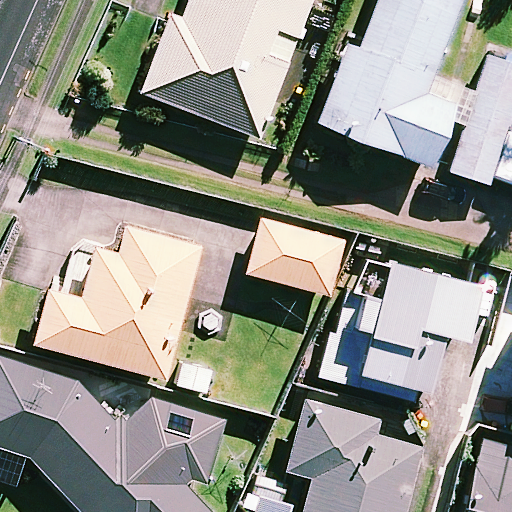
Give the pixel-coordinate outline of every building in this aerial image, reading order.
[(306,0),(184,0),(180,13),(169,9),(139,88),(256,133),(306,0)] [(454,0),(371,0),(356,37),(346,33),(314,115),(427,160),(451,99),(420,86),(454,0)] [(511,100),(511,56),(487,48),(448,165),(511,186),(511,182),(511,132),(502,129),(511,100)] [(338,234),(259,214),(245,268),(324,288),(338,234)] [(195,244),(120,223),(113,247),(87,240),(72,293),(45,285),(31,336),(160,372),(195,244)] [(472,274),(383,249),(372,288),(342,280),(317,370),(355,381),(360,362),(421,378),(436,321),(458,327),(472,274)] [(135,413),(111,417),(55,371),(0,354),(0,443),(29,455),(82,511),(212,511),(195,493),(221,417),(143,390),(135,413)] [(373,413),(298,393),(279,463),(308,471),(296,511),(395,511),(417,436),(370,423),(373,413)] [(511,511),(511,418),(505,441),(478,434),(458,511),(511,511)] [(283,511),(287,499),(255,490),(249,511),(283,511)]
